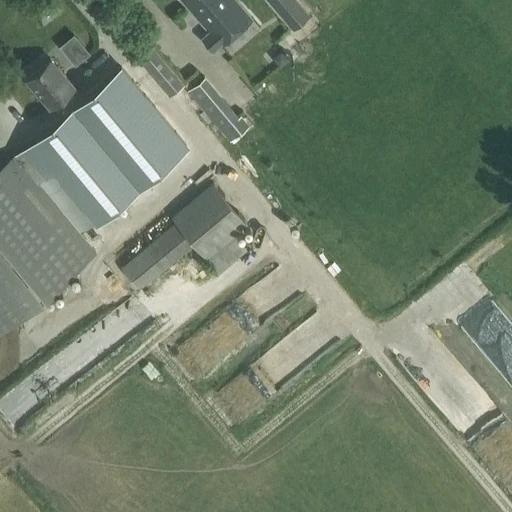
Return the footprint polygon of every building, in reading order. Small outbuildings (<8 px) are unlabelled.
[(221,44),(221,45),(253,18),(238,0),(182,0),(209,31),(203,36),(214,49),(221,44)] [(267,0),(292,29),(309,15),(296,0),(267,0)] [(147,39),(134,50),(166,89),(179,78),(147,39)] [(51,106),(58,100),(68,111),(84,98),(51,57),(27,78),(51,106)] [(59,119),(123,197),(188,144),(123,67),(84,98),(68,111),(59,119)] [(59,119),(16,154),(81,232),(123,197),(59,119)] [(0,330),(51,288),(58,296),(68,288),(61,280),(97,250),(81,232),(16,154),(15,154),(0,166),(0,330)] [(206,256),(247,222),(213,182),(172,217),(177,223),(123,269),(140,288),(194,242),(206,256)] [(165,292),(176,317),(197,307),(185,282),(165,292)] [(445,360),(480,409),(492,401),(442,333),(429,343),(424,336),(404,350),(423,376),(445,360)]
